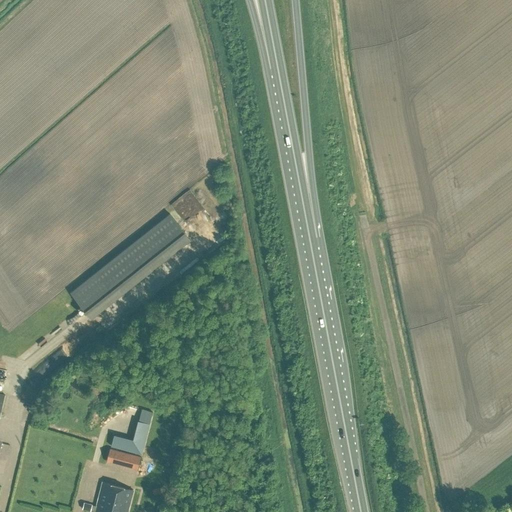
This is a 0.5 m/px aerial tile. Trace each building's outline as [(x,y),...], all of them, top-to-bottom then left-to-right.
[(71,292),(90,316),(189,236),(170,212),(71,292)] [(222,229),(212,237),(219,245),(228,238),(222,229)] [(121,446),(117,464),(138,469),(142,451),(121,446)] [(50,499),(59,501),(66,476),(38,469),(31,494),(41,497),(43,489),(53,491),(50,499)] [(127,511),(134,489),(102,482),(96,505),(95,511),(97,511),(127,511)] [(96,505),(84,502),(82,508),(95,511),(96,505)]
